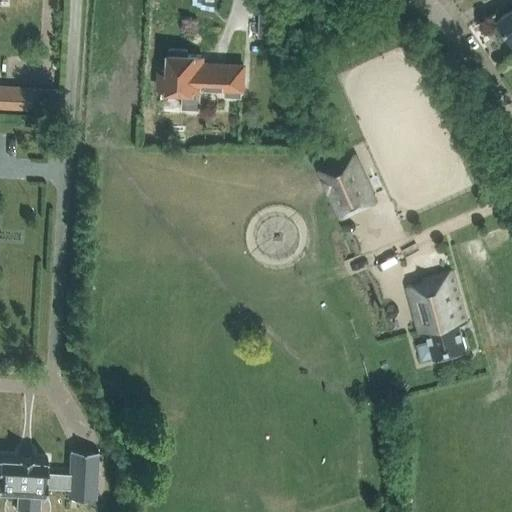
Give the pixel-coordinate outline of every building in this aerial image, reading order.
[(511,7),(498,16),(506,28),(504,30),(508,36),(510,35),(511,38),(511,7)] [(281,36),(282,10),(257,9),(256,35),(281,36)] [(170,49),(169,65),(169,69),(162,68),(161,88),(183,89),(183,106),(198,106),(199,87),(224,88),(224,95),(241,96),(242,65),(242,64),(200,62),(200,54),(187,53),(187,50),(170,49)] [(31,85),(0,83),(0,108),(30,109),(31,85)] [(350,211),(364,204),(365,206),(376,201),(355,154),(318,170),(340,217),(351,212),(350,211)] [(422,281),(407,285),(421,334),(427,333),(433,357),(466,348),(460,324),(467,321),(453,269),(422,278),(422,281)] [(98,451),(70,449),(69,472),(47,471),(47,458),(32,457),(33,456),(19,455),(19,456),(0,455),(0,489),(17,490),(16,508),(40,509),(41,492),(45,492),(46,487),(68,488),(68,497),(96,498),(98,451)]
